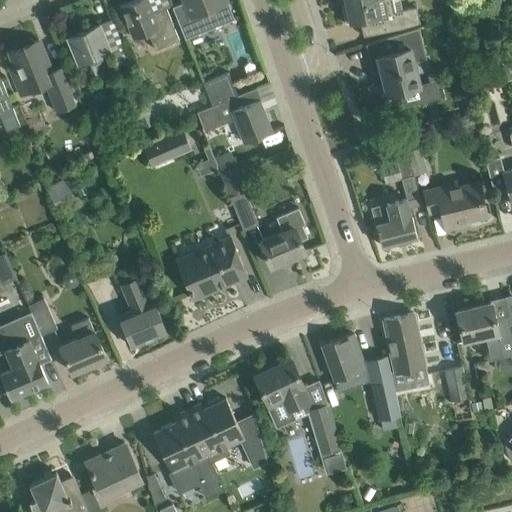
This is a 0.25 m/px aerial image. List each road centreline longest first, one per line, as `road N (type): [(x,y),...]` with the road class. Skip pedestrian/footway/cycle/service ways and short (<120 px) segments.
road 1 (residential): [(0,445),(134,377),(363,288)]
road 2 (residential): [(363,288),(294,91)]
road 3 (residential): [(363,288),(511,254)]
